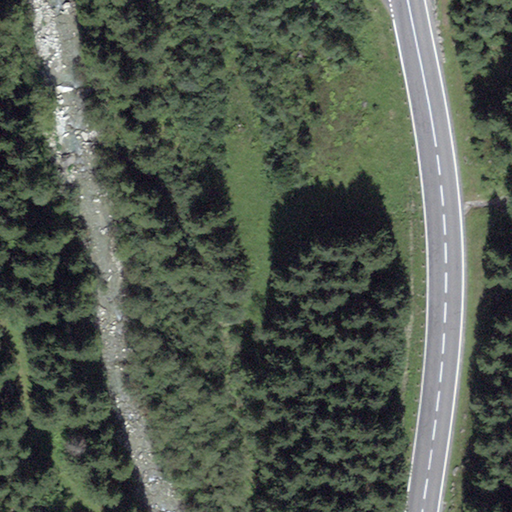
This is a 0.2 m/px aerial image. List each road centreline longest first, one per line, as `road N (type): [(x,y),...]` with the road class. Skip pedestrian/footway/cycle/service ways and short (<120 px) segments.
road 1 (primary): [(422,511),(437,393),(444,197),(409,0)]
road 2 (track): [(87,511),(28,407),(0,311)]
